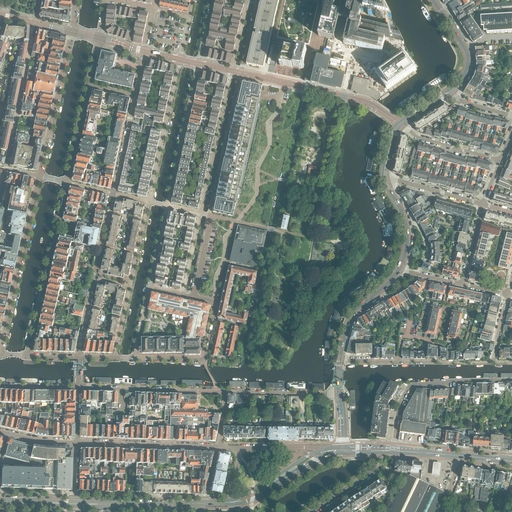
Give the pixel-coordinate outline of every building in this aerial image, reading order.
[(215,2),(209,30),(210,31),(208,38),(208,37),(206,46),(214,47),(215,42),(216,40),(227,42),(226,44),(225,50),(233,52),(235,44),(234,43),(236,36),(237,36),(239,28),(239,24),(241,16),(240,16),(242,9),(243,9),(244,4),(245,1),(239,0),(235,0),(235,2),(234,6),(225,4),(223,11),(222,10),(224,4),(224,3),(216,1),(215,2)] [(251,47),(247,64),(252,66),(251,67),(259,69),(259,67),(264,68),(265,64),(279,0),(260,0),(254,30),(256,30),(256,34),(253,34),(251,47)] [(325,9),(318,36),(322,37),(334,40),(341,12),(334,10),(336,0),(324,0),(322,9),(325,9)] [(343,41),(343,42),(343,43),(344,43),(344,44),(382,53),(385,40),(405,45),(397,30),(396,30),(358,21),(361,10),(362,0),(346,0),(347,0),(349,1),(345,18),(349,19),(345,41),(344,41),(343,41)] [(362,0),(361,10),(365,11),(390,17),(381,0),(362,0)] [(456,0),(448,5),(453,12),(461,7),(456,0)] [(48,5),(48,8),(63,11),(70,12),(70,7),(48,3),(48,5)] [(461,7),(453,12),(456,17),(463,12),(462,10),(467,7),(470,5),(469,5),(468,3),(465,5),(461,7)] [(130,42),(133,43),(140,44),(141,41),(143,41),(146,24),(148,17),(147,16),(147,13),(119,7),(118,10),(116,10),(117,7),(109,6),(109,9),(108,9),(106,26),(107,27),(107,29),(105,29),(108,34),(110,33),(112,34),(111,35),(127,41),(128,39),(130,40),(130,42)] [(463,12),(456,17),(459,21),(463,19),(463,20),(466,18),(465,17),(467,16),(466,15),(469,13),(468,12),(473,9),(472,6),(463,12)] [(483,15),(480,15),(481,26),(483,26),(484,31),(486,31),(487,33),(490,33),(493,33),(497,33),(500,33),(501,33),(505,32),(508,32),(511,32),(511,31),(511,12),(510,13),(506,13),(503,14),(500,14),(499,14),(496,14),(493,14),(489,14),(487,15),(483,15)] [(470,17),(461,23),(462,26),(465,31),(469,36),(472,40),(473,43),(483,36),(480,32),(481,32),(478,27),(474,21),(473,21),(472,20),(470,17)] [(28,41),(29,32),(29,30),(29,29),(24,28),(21,28),(11,27),(11,28),(8,27),(3,27),(3,28),(0,37),(0,41),(7,44),(7,43),(7,42),(7,40),(8,40),(8,39),(8,38),(23,39),(23,44),(28,44),(28,41)] [(64,42),(66,36),(45,32),(44,38),(52,39),(52,40),(53,40),(55,40),(55,41),(56,41),(56,40),(62,42),(63,42),(64,42)] [(52,40),(51,45),(63,48),(64,42),(63,42),(62,42),(56,40),(56,41),(55,41),(55,40),(53,40),(52,40)] [(8,44),(7,44),(0,41),(0,47),(7,49),(8,44)] [(26,51),(28,44),(23,44),(20,43),(19,50),(26,51)] [(280,65),(284,66),(285,66),(286,67),(286,66),(287,66),(287,67),(288,67),(289,67),(290,67),(292,68),(292,66),(295,67),(296,67),(296,68),(296,67),(298,68),(297,68),(298,68),(299,68),(302,69),(303,69),(303,68),(302,68),(303,65),(304,65),(303,64),(303,63),(304,63),(304,62),(304,61),(304,59),(305,59),(304,59),(305,58),(305,57),(305,55),(306,56),(306,55),(305,55),(306,54),(306,53),(306,52),(306,51),(306,50),(307,50),(306,50),(305,50),(305,49),(305,50),(304,49),(303,49),(302,49),(301,49),(298,48),(297,51),(296,50),(295,50),(294,50),(293,50),(292,50),(292,49),(292,50),(291,49),(289,49),(290,49),(289,49),(286,48),(285,48),(285,51),(284,51),(285,52),(284,53),(284,54),(284,55),(283,55),(284,55),(283,57),(282,56),(282,58),(281,58),(282,58),(282,59),(281,59),(281,60),(281,62),(281,61),(281,62),(280,65)] [(203,57),(231,63),(233,55),(205,49),(203,57)] [(25,58),(26,51),(19,50),(18,57),(25,58)] [(101,51),(100,57),(99,61),(95,81),(132,89),(134,80),(135,75),(113,70),(116,54),(101,51)] [(380,70),(376,73),(387,89),(388,89),(392,86),(416,69),(404,53),(399,57),(380,70)] [(38,54),(37,61),(45,63),(46,55),(43,55),(38,54)] [(336,87),(341,89),(344,75),(327,71),(329,61),(330,58),(317,55),(313,74),(307,73),(306,74),(306,77),(305,81),(311,83),(336,89),(336,87)] [(47,63),(45,63),(59,66),(61,58),(49,56),(48,56),(47,63)] [(173,73),(174,67),(174,66),(149,60),(148,62),(147,67),(148,68),(153,69),(154,69),(154,70),(154,71),(165,73),(165,71),(167,72),(172,73),(173,73)] [(37,61),(36,67),(41,68),(42,63),(47,65),(46,69),(58,72),(59,66),(45,63),(37,61)] [(35,68),(35,70),(34,73),(57,77),(58,72),(46,69),(45,71),(44,74),(40,73),(41,69),(41,68),(36,67),(35,68)] [(488,68),(477,67),(475,72),(488,75),(489,73),(487,73),(488,68)] [(21,73),(21,71),(22,72),(23,69),(15,68),(14,74),(21,76),(22,73),(21,73)] [(160,138),(161,132),(153,130),(152,130),(152,129),(153,127),(154,122),(155,122),(163,124),(174,76),(173,76),(168,75),(166,74),(163,86),(162,86),(159,97),(160,97),(161,97),(158,111),(156,111),(146,109),(145,108),(148,94),(149,94),(152,83),(151,83),(150,83),(153,71),(151,71),(145,70),(135,118),(143,119),(143,120),(142,125),(142,127),(142,128),(139,127),(133,126),(132,130),(141,133),(148,134),(147,138),(150,139),(148,147),(146,147),(145,151),(147,152),(145,160),(143,160),(142,164),(144,165),(142,173),(140,173),(139,177),(141,178),(139,186),(136,185),(136,189),(134,188),(135,185),(126,183),(126,181),(126,179),(127,176),(130,176),(132,166),(130,165),(130,162),(133,162),(134,158),(131,157),(132,154),(135,154),(137,144),(134,143),(135,138),(138,139),(139,134),(131,132),(121,180),(120,182),(118,191),(147,197),(148,191),(148,190),(151,178),(151,177),(154,165),(154,164),(157,152),(157,151),(160,139),(160,138)] [(196,90),(196,94),(203,96),(204,92),(204,90),(206,82),(218,85),(215,97),(213,97),(211,108),(213,108),(208,128),(213,129),(216,129),(225,87),(224,87),(224,85),(226,85),(226,84),(225,84),(227,77),(201,71),(200,78),(199,78),(199,79),(201,79),(201,82),(199,81),(197,90),(196,90)] [(475,72),(474,76),(483,80),(487,82),(488,82),(489,80),(485,79),(486,77),(487,77),(488,75),(475,72)] [(27,77),(26,82),(33,83),(31,91),(53,95),(53,94),(54,91),(55,88),(54,88),(55,84),(56,81),(57,78),(57,77),(34,73),(33,78),(27,77)] [(418,89),(422,94),(447,78),(443,73),(418,89)] [(473,79),(471,80),(483,88),(491,91),(491,90),(492,88),(490,87),(490,88),(485,85),(487,82),(483,80),(474,76),(473,79)] [(371,81),(362,79),(354,77),(353,82),(351,82),(351,85),(352,85),(351,91),(355,92),(355,93),(367,96),(370,97),(373,98),(376,100),(382,96),(379,93),(377,92),(376,91),(375,91),(374,90),(369,88),(371,81)] [(471,80),(469,84),(481,92),(483,88),(471,80)] [(242,81),(213,212),(233,217),(236,204),(236,203),(237,199),(238,195),(240,195),(245,172),(259,107),(258,107),(259,103),(260,99),(259,99),(259,98),(260,96),(260,94),(262,85),(242,81)] [(29,90),(31,91),(33,83),(26,82),(23,97),(28,98),(29,90)] [(469,84),(466,89),(469,90),(478,96),(481,92),(469,84)] [(105,92),(94,89),(91,98),(103,100),(104,93),(105,92)] [(466,89),(464,92),(464,93),(472,98),(472,99),(482,101),(487,103),(488,100),(484,98),(483,98),(478,96),(469,90),(466,89)] [(53,95),(31,91),(30,96),(51,100),(53,95)] [(395,105),(398,110),(419,96),(416,92),(395,105)] [(108,105),(110,94),(104,93),(103,100),(101,105),(107,106),(107,105),(108,105)] [(129,102),(130,98),(122,97),(122,96),(118,96),(115,95),(110,94),(108,105),(113,107),(113,106),(114,106),(114,105),(114,104),(120,105),(118,112),(127,114),(128,110),(129,106),(128,106),(129,102)] [(30,98),(29,100),(35,101),(38,102),(39,102),(51,104),(51,100),(30,96),(30,98)] [(489,96),(488,98),(488,100),(487,103),(495,105),(496,99),(494,98),(489,96)] [(30,98),(28,98),(23,97),(21,104),(34,107),(34,104),(35,102),(35,101),(29,100),(30,98)] [(37,105),(34,104),(34,107),(49,110),(51,104),(39,102),(38,105),(37,104),(37,105)] [(21,104),(20,112),(27,113),(27,111),(31,112),(32,109),(37,110),(36,113),(48,115),(49,110),(34,107),(21,104)] [(414,124),(414,126),(417,132),(450,110),(449,108),(446,104),(414,124)] [(109,112),(101,110),(100,110),(89,108),(88,114),(98,116),(108,118),(109,112)] [(205,112),(193,109),(192,114),(202,116),(203,114),(206,115),(206,117),(208,117),(209,112),(205,111),(205,112)] [(467,111),(468,111),(468,110),(464,109),(459,123),(461,124),(462,120),(463,117),(465,118),(467,111)] [(27,113),(20,112),(19,115),(26,117),(31,118),(47,121),(48,115),(36,113),(35,116),(31,115),(31,112),(27,111),(27,113)] [(477,114),(472,112),(468,126),(470,127),(471,124),(472,121),(474,122),(477,114)] [(98,116),(88,114),(86,119),(101,122),(101,119),(98,119),(98,116)] [(192,114),(191,118),(207,122),(208,120),(208,117),(206,117),(205,119),(202,119),(202,116),(192,114)] [(481,115),(477,130),(479,131),(481,123),(483,124),(486,116),(481,115)] [(31,118),(30,120),(34,120),(34,124),(46,127),(47,121),(31,118)] [(190,124),(190,123),(205,127),(206,126),(207,122),(191,118),(189,124),(190,124)] [(486,131),(486,133),(488,133),(489,131),(490,126),(493,127),(493,126),(495,119),(494,119),(490,118),(486,131)] [(504,120),(499,119),(496,132),(495,135),(497,136),(498,132),(499,127),(502,128),(504,120)] [(510,121),(504,120),(502,128),(505,129),(504,134),(506,134),(511,123),(510,121)] [(121,140),(125,124),(115,121),(115,124),(113,124),(113,127),(114,127),(114,129),(112,129),(111,132),(113,132),(112,137),(121,140)] [(11,130),(12,124),(3,122),(1,128),(4,129),(11,130)] [(28,126),(28,128),(31,129),(44,132),(46,127),(34,124),(33,127),(28,126)] [(85,124),(84,130),(97,132),(97,130),(95,130),(96,127),(85,124)] [(445,139),(449,124),(447,124),(445,130),(443,129),(442,130),(441,137),(445,139)] [(454,131),(453,130),(450,139),(455,140),(459,125),(457,124),(456,125),(456,127),(455,127),(454,131)] [(200,200),(198,199),(183,196),(185,188),(187,188),(188,183),(186,183),(188,175),(190,175),(191,171),(189,170),(191,162),(193,162),(194,157),(192,157),(194,149),(196,149),(197,144),(195,144),(196,136),(199,136),(200,132),(201,127),(189,125),(172,203),(198,209),(200,200)] [(17,126),(16,133),(29,136),(30,129),(31,129),(28,128),(17,126)] [(201,127),(200,132),(214,135),(216,131),(214,130),(201,127)] [(463,133),(462,133),(459,141),(464,142),(468,128),(466,127),(465,130),(464,130),(463,133)] [(9,137),(11,130),(4,129),(3,135),(9,137)] [(32,137),(29,136),(30,136),(34,137),(43,139),(44,132),(31,129),(30,129),(34,130),(32,137)] [(442,130),(439,129),(438,130),(435,130),(433,136),(437,137),(440,139),(441,137),(442,130)] [(97,134),(97,132),(84,130),(83,135),(85,135),(95,138),(95,134),(97,134)] [(468,144),(469,145),(472,146),(477,130),(475,130),(473,136),(471,135),(468,144)] [(372,149),(377,150),(380,133),(375,132),(372,149)] [(16,133),(14,144),(21,146),(21,145),(41,149),(43,139),(34,137),(32,145),(28,144),(30,136),(29,136),(16,133)] [(481,140),(479,139),(477,148),(481,149),(486,134),(483,133),(483,136),(482,136),(481,140)] [(8,143),(9,137),(3,135),(1,142),(8,143)] [(92,152),(94,143),(96,143),(97,141),(97,138),(95,138),(85,135),(84,140),(82,140),(80,150),(82,150),(81,152),(81,154),(93,157),(94,155),(94,152),(92,152)] [(194,192),(193,196),(195,197),(201,198),(214,137),(206,135),(206,138),(208,138),(205,156),(202,155),(201,159),(204,160),(200,177),(197,177),(197,179),(199,180),(196,192),(194,192)] [(401,136),(393,173),(401,174),(401,173),(402,169),(409,136),(402,135),(401,135),(401,136)] [(490,144),(488,143),(486,151),(490,153),(495,136),(492,136),(492,137),(490,144)] [(495,136),(490,153),(496,155),(498,154),(501,147),(496,145),(495,145),(496,140),(497,137),(495,136)] [(117,158),(121,140),(112,137),(111,137),(111,138),(107,156),(106,157),(106,159),(114,161),(114,160),(116,160),(117,160),(117,158)] [(7,150),(8,143),(1,142),(0,148),(7,150)] [(36,172),(41,149),(21,145),(21,146),(14,144),(9,165),(10,166),(36,172)] [(424,144),(420,157),(422,158),(423,158),(424,153),(426,154),(428,146),(425,145),(424,144)] [(446,152),(442,151),(437,167),(439,168),(440,164),(441,161),(444,161),(446,153),(446,152)] [(94,158),(93,157),(81,154),(81,155),(79,154),(77,161),(94,165),(95,165),(96,158),(94,158)] [(450,154),(446,170),(448,170),(449,167),(450,167),(451,163),(453,164),(455,156),(450,154)] [(469,158),(464,175),(467,175),(468,172),(469,167),(471,168),(474,159),(469,158)] [(115,167),(117,160),(116,160),(114,160),(114,161),(106,159),(105,164),(105,165),(115,167)] [(478,159),(478,161),(474,174),(477,175),(478,169),(481,169),(483,161),(478,159)] [(77,161),(76,167),(90,171),(94,171),(95,167),(94,167),(94,165),(77,161)] [(412,169),(410,177),(411,178),(412,178),(413,178),(413,177),(415,178),(419,162),(417,161),(415,170),(412,169)] [(487,162),(482,181),(486,182),(487,180),(489,176),(490,172),(493,165),(493,163),(487,162)] [(427,169),(427,168),(428,164),(426,164),(425,167),(424,172),(421,171),(419,179),(424,180),(427,169)] [(309,168),(306,179),(315,181),(318,168),(309,166),(309,168)] [(89,175),(90,171),(76,167),(75,172),(85,174),(89,175)] [(511,174),(510,174),(511,172),(504,169),(503,168),(501,173),(511,177),(511,174)] [(439,176),(439,177),(437,184),(442,185),(446,171),(444,170),(443,173),(442,177),(439,176)] [(85,174),(75,172),(73,180),(83,183),(85,174)] [(95,172),(92,185),(97,186),(100,173),(95,172)] [(11,184),(13,174),(7,173),(4,183),(6,183),(11,184)] [(451,179),(449,179),(446,187),(451,188),(455,173),(453,173),(452,176),(451,179)] [(21,186),(23,177),(18,175),(15,188),(20,190),(21,188),(17,187),(18,185),(21,186)] [(458,181),(455,189),(460,191),(464,176),(462,175),(461,179),(461,178),(460,182),(458,181)] [(10,187),(10,189),(8,193),(7,198),(6,202),(5,206),(4,211),(6,211),(7,211),(11,212),(26,215),(32,189),(26,188),(28,178),(23,177),(21,186),(21,188),(20,190),(15,188),(10,187)] [(374,197),(378,195),(369,177),(365,179),(374,197)] [(472,182),(472,181),(473,178),(471,177),(469,185),(467,185),(466,185),(464,192),(464,193),(469,194),(472,182)] [(475,187),(474,194),(478,196),(479,192),(482,193),(483,188),(480,188),(479,187),(480,185),(477,184),(476,186),(475,187)] [(71,189),(70,195),(87,199),(87,200),(89,201),(91,192),(72,188),(71,189)] [(409,191),(408,189),(404,191),(403,191),(399,193),(402,197),(403,197),(403,198),(412,193),(411,190),(409,191)] [(413,198),(411,196),(414,195),(414,193),(413,192),(412,193),(403,198),(406,202),(413,198)] [(413,198),(406,202),(408,206),(416,201),(419,199),(418,198),(419,198),(420,199),(421,198),(422,198),(426,196),(426,195),(425,194),(418,192),(417,197),(416,197),(415,198),(415,199),(414,200),(413,198)] [(87,199),(70,195),(68,200),(80,203),(81,199),(84,200),(83,204),(88,205),(88,206),(89,201),(87,200),(87,199)] [(383,210),(386,208),(378,196),(375,198),(383,210)] [(422,209),(432,203),(431,201),(426,204),(424,201),(428,199),(426,196),(422,198),(421,198),(420,199),(419,198),(418,198),(419,199),(416,201),(417,202),(418,204),(410,209),(411,210),(410,211),(412,214),(413,214),(413,215),(422,209)] [(433,199),(432,200),(436,211),(437,210),(446,213),(448,203),(443,201),(442,201),(436,199),(434,198),(433,199)] [(142,219),(143,212),(144,208),(139,206),(139,203),(122,199),(121,203),(116,201),(114,212),(121,214),(122,210),(124,211),(124,209),(127,209),(127,210),(130,210),(133,211),(133,213),(135,213),(134,217),(142,219)] [(416,201),(408,206),(410,209),(418,204),(417,202),(416,201)] [(448,203),(446,213),(451,214),(452,215),(458,216),(460,206),(456,205),(453,204),(448,203)] [(79,208),(67,205),(65,213),(77,216),(79,208)] [(460,206),(458,216),(467,219),(466,221),(470,222),(470,220),(473,210),(468,208),(466,208),(460,206)] [(97,208),(93,207),(92,209),(96,210),(95,212),(105,215),(106,210),(97,208)] [(413,215),(416,220),(431,210),(430,209),(430,208),(424,212),(422,209),(413,215)] [(386,225),(392,222),(386,209),(380,212),(386,225)] [(167,266),(166,266),(167,263),(172,264),(176,242),(172,241),(173,238),(173,239),(174,235),(176,235),(177,231),(174,231),(175,227),(176,225),(188,227),(186,234),(184,233),(183,237),(186,237),(184,244),(179,243),(178,248),(178,250),(180,250),(178,258),(176,258),(176,260),(174,265),(179,266),(178,272),(176,272),(175,276),(177,276),(176,282),(171,281),(169,287),(180,290),(181,287),(182,284),(181,284),(182,281),(185,270),(184,270),(185,267),(187,258),(188,258),(189,257),(189,256),(188,255),(190,245),(190,243),(191,243),(193,231),(193,229),(194,229),(196,217),(188,216),(188,214),(188,213),(187,212),(186,213),(177,211),(176,210),(175,210),(174,210),(174,211),(173,213),(170,212),(167,225),(164,237),(168,237),(168,239),(166,238),(166,240),(165,239),(165,243),(163,243),(162,243),(161,244),(161,245),(162,246),(160,255),(159,255),(159,256),(158,257),(159,257),(159,258),(161,258),(160,262),(161,262),(160,264),(158,264),(156,275),(157,276),(155,284),(163,286),(162,287),(166,288),(167,288),(168,287),(168,286),(167,285),(168,281),(163,280),(164,277),(165,274),(167,274),(168,270),(166,270),(167,266)] [(431,210),(416,220),(419,225),(420,224),(421,224),(424,225),(428,222),(426,220),(428,219),(427,216),(433,212),(431,210)] [(511,218),(486,211),(483,219),(511,227),(511,218)] [(2,231),(2,233),(21,238),(21,235),(23,229),(26,216),(26,215),(11,212),(11,215),(8,226),(11,227),(9,233),(2,231)] [(77,216),(65,213),(64,220),(76,223),(78,216),(77,216)] [(287,229),(287,227),(289,217),(284,215),(282,228),(281,228),(281,229),(282,228),(286,229),(286,230),(287,229)] [(468,227),(470,222),(466,221),(460,219),(456,232),(460,233),(467,234),(468,227)] [(511,230),(483,222),(480,231),(491,234),(502,238),(503,235),(506,236),(507,233),(511,234),(511,230)] [(83,245),(87,246),(95,248),(97,248),(102,229),(94,227),(91,226),(91,227),(87,227),(88,225),(82,224),(78,223),(74,238),(67,236),(68,236),(65,235),(65,236),(61,235),(60,239),(72,242),(75,243),(83,245)] [(235,241),(263,247),(267,232),(253,229),(249,228),(238,226),(235,241)] [(432,228),(424,232),(426,235),(436,230),(436,231),(438,231),(439,231),(440,228),(438,228),(434,227),(434,229),(433,229),(432,228)] [(439,232),(439,231),(438,231),(436,231),(436,230),(426,235),(428,239),(438,234),(437,232),(438,232),(439,232)] [(0,254),(0,252),(16,256),(17,254),(21,238),(2,233),(0,232),(0,254)] [(489,241),(490,235),(480,232),(478,238),(489,241)] [(440,238),(438,234),(428,239),(430,243),(440,238)] [(502,251),(504,245),(505,240),(506,236),(503,235),(502,238),(491,234),(490,235),(489,241),(487,247),(486,252),(485,257),(474,255),(473,258),(485,261),(485,262),(499,265),(499,262),(501,256),(502,251)] [(487,247),(489,241),(478,238),(477,244),(487,247)] [(72,242),(60,239),(58,247),(63,248),(63,247),(72,249),(72,250),(81,253),(84,253),(85,246),(83,246),(83,245),(75,243),(73,247),(71,247),(72,242)] [(263,247),(235,241),(234,248),(230,261),(231,261),(244,264),(244,265),(252,267),(255,268),(256,268),(258,260),(255,259),(256,251),(262,252),(263,247)] [(443,241),(430,244),(430,246),(430,247),(430,249),(431,249),(431,250),(440,249),(439,245),(444,244),(443,241)] [(486,252),(487,247),(477,244),(476,249),(486,252)] [(58,247),(57,252),(67,255),(68,254),(69,254),(70,250),(72,250),(72,249),(63,247),(63,248),(58,247)] [(485,257),(486,252),(476,249),(474,255),(485,257)] [(67,255),(57,252),(55,258),(68,262),(69,257),(73,258),(72,263),(79,264),(81,253),(72,250),(70,250),(69,254),(68,254),(67,255)] [(511,259),(511,255),(511,253),(502,251),(501,256),(511,259)] [(0,254),(0,258),(2,259),(15,262),(16,256),(0,252),(0,254)] [(440,264),(442,255),(431,256),(430,256),(430,257),(429,262),(440,264)] [(510,265),(511,259),(501,256),(499,262),(510,265)] [(462,262),(463,260),(454,257),(451,257),(451,260),(453,260),(452,262),(454,262),(456,263),(461,265),(462,262)] [(66,268),(68,262),(55,258),(54,265),(65,268),(66,268)] [(473,258),(472,265),(479,267),(480,267),(483,268),(485,262),(485,261),(473,258)] [(15,262),(2,259),(0,265),(0,266),(3,267),(13,269),(15,262)] [(376,272),(381,275),(390,262),(385,259),(376,272)] [(111,261),(103,260),(101,270),(106,271),(106,275),(123,279),(124,275),(129,276),(131,266),(124,264),(123,267),(121,266),(121,268),(112,266),(112,264),(111,264),(111,261)] [(77,272),(79,264),(72,263),(70,262),(69,268),(72,269),(71,273),(80,275),(81,273),(78,272),(78,273),(77,272)] [(421,268),(428,272),(431,266),(437,267),(438,264),(429,262),(429,265),(424,262),(421,268)] [(449,268),(447,277),(452,278),(455,265),(456,264),(453,263),(452,268),(449,268)] [(450,265),(448,264),(447,267),(444,266),(442,275),(447,277),(449,268),(450,265)] [(246,324),(249,311),(242,310),(242,311),(240,311),(239,315),(241,315),(241,316),(226,313),(235,274),(235,275),(235,274),(249,278),(248,284),(253,285),(252,288),(252,287),(249,287),(244,285),(242,293),(253,295),(254,289),(256,290),(257,285),(255,285),(258,273),(243,269),(229,266),(223,294),(220,309),(218,318),(219,318),(225,320),(246,324)] [(470,272),(468,279),(469,281),(474,282),(477,270),(477,268),(474,267),(473,273),(470,272)] [(64,273),(53,270),(51,276),(59,278),(68,280),(75,282),(76,277),(75,277),(75,276),(80,277),(81,275),(80,275),(71,273),(71,275),(64,273)] [(0,281),(10,284),(12,275),(0,271),(0,281)] [(364,283),(369,287),(378,277),(373,273),(364,283)] [(51,276),(50,282),(61,285),(61,284),(62,282),(59,281),(59,278),(51,276)] [(418,280),(415,282),(417,285),(424,288),(425,287),(426,281),(420,280),(419,280),(418,280)] [(0,287),(9,290),(10,284),(0,281),(0,287)] [(61,285),(50,282),(49,288),(60,291),(63,291),(64,285),(61,284),(61,285)] [(98,284),(96,295),(104,297),(104,294),(106,294),(106,292),(110,293),(116,294),(115,296),(117,297),(116,299),(124,301),(126,290),(121,289),(122,286),(104,282),(103,285),(98,284)] [(415,282),(411,286),(419,293),(423,290),(424,289),(424,288),(417,285),(415,282)] [(433,293),(432,299),(437,300),(438,301),(438,298),(439,295),(439,293),(441,285),(436,284),(434,292),(433,293)] [(351,295),(355,299),(366,289),(363,286),(351,295)] [(411,286),(408,288),(413,296),(415,295),(417,297),(419,296),(421,295),(419,293),(411,286)] [(0,293),(8,296),(9,290),(0,287),(0,293)] [(60,291),(49,288),(47,293),(59,296),(61,297),(68,299),(68,298),(69,292),(63,291),(62,295),(59,295),(60,291)] [(412,297),(413,296),(408,288),(405,291),(412,301),(413,300),(412,297)] [(412,301),(405,291),(402,293),(407,301),(408,300),(410,302),(412,301)] [(142,347),(140,347),(140,352),(142,352),(142,354),(150,353),(154,353),(162,353),(165,353),(173,353),(176,353),(185,353),(185,355),(201,355),(201,348),(200,348),(200,346),(201,346),(200,339),(201,337),(202,337),(204,337),(208,317),(209,315),(208,314),(209,313),(211,305),(188,300),(188,301),(187,301),(184,300),(184,299),(161,294),(161,295),(160,295),(160,294),(152,292),(150,300),(151,300),(150,302),(148,310),(156,311),(163,313),(163,312),(165,313),(173,315),(178,316),(183,317),(185,317),(187,317),(190,318),(190,319),(187,333),(187,334),(186,338),(184,338),(184,337),(173,337),(167,338),(158,338),(154,338),(142,338),(142,347)] [(47,293),(44,306),(56,308),(57,302),(67,305),(67,306),(69,307),(70,305),(69,305),(70,299),(68,298),(68,299),(61,297),(60,302),(58,301),(59,296),(47,293)] [(407,301),(402,293),(398,295),(405,305),(406,307),(408,306),(405,302),(407,301)] [(405,305),(398,295),(395,297),(400,304),(400,305),(401,304),(403,306),(405,305)] [(400,304),(395,297),(395,296),(391,298),(399,310),(400,310),(398,305),(400,304)] [(399,310),(391,298),(388,300),(393,308),(393,309),(394,307),(397,312),(399,310)] [(342,307),(344,309),(353,301),(350,299),(342,307)] [(393,308),(388,300),(384,303),(392,315),(394,315),(391,309),(393,308)] [(499,309),(500,303),(488,300),(488,304),(487,306),(499,309)] [(385,311),(384,311),(385,312),(387,311),(390,316),(392,315),(384,303),(384,301),(380,304),(385,311)] [(429,312),(440,314),(442,309),(437,308),(438,304),(433,303),(432,307),(429,306),(428,312),(429,312)] [(70,304),(70,305),(69,307),(69,309),(72,310),(83,313),(84,307),(76,305),(76,306),(70,304)] [(383,311),(384,311),(385,311),(380,304),(374,307),(377,312),(379,315),(378,315),(381,319),(383,318),(381,315),(384,314),(383,311)] [(44,306),(42,318),(54,320),(59,321),(61,315),(54,314),(56,308),(44,306)] [(377,312),(374,307),(367,311),(368,313),(372,318),(374,317),(374,315),(375,314),(376,316),(378,315),(379,315),(377,312)] [(451,317),(461,319),(464,320),(465,314),(462,313),(463,309),(458,308),(457,312),(452,311),(451,317)] [(332,322),(336,324),(343,311),(339,309),(332,322)] [(373,320),(372,318),(368,313),(365,315),(373,328),(375,327),(372,322),(373,320)] [(373,328),(365,315),(362,317),(366,325),(367,325),(368,324),(371,329),(373,328)] [(358,319),(362,326),(362,327),(364,326),(368,330),(369,329),(366,325),(361,317),(358,319)] [(42,318),(40,325),(49,327),(49,326),(53,326),(54,320),(42,318)] [(355,322),(353,326),(361,328),(362,326),(358,319),(357,318),(355,321),(355,322)] [(494,327),(495,323),(485,320),(479,319),(479,321),(485,323),(484,325),(494,327)] [(484,325),(481,324),(481,327),(484,327),(483,330),(493,332),(494,327),(484,325)] [(49,327),(40,325),(38,332),(47,334),(49,327)] [(59,340),(61,328),(55,327),(54,335),(54,336),(53,352),(58,352),(59,340)] [(118,328),(109,327),(108,329),(110,329),(108,334),(111,335),(116,336),(118,328)] [(436,335),(437,330),(427,328),(426,333),(431,334),(430,338),(434,339),(435,335),(436,335)] [(91,341),(92,341),(92,336),(93,331),(88,330),(86,340),(84,349),(83,352),(90,352),(91,341)] [(357,331),(352,330),(350,339),(351,339),(352,339),(356,340),(357,337),(364,337),(364,335),(373,336),(373,333),(357,331)] [(72,332),(71,332),(69,352),(73,352),(74,352),(75,352),(75,351),(75,350),(77,340),(79,333),(72,332)] [(98,332),(96,353),(102,353),(103,342),(99,342),(100,338),(103,338),(104,333),(98,332)] [(458,334),(448,332),(447,338),(446,342),(451,343),(452,339),(457,340),(458,334)] [(102,353),(106,353),(109,342),(111,335),(108,334),(104,333),(103,338),(103,342),(102,353)] [(356,354),(356,345),(356,343),(356,340),(352,339),(351,339),(350,339),(347,353),(350,354),(355,355),(355,354),(356,354)] [(372,354),(372,346),(372,344),(372,343),(370,343),(370,341),(367,341),(367,343),(364,344),(364,341),(361,341),(361,343),(356,343),(356,345),(356,354),(357,354),(357,355),(360,355),(360,354),(363,354),(363,355),(366,355),(366,354),(369,354),(369,355),(372,355),(372,354)] [(115,342),(109,342),(106,353),(113,353),(115,342)] [(380,349),(380,359),(384,359),(387,346),(388,342),(386,342),(386,344),(385,344),(384,345),(381,345),(381,346),(381,349),(380,349)] [(378,346),(372,346),(372,354),(372,359),(380,359),(380,349),(381,349),(381,346),(381,345),(378,345),(378,346)] [(394,359),(395,358),(395,351),(395,347),(394,347),(389,346),(387,346),(384,359),(394,359)] [(479,347),(476,347),(475,347),(475,349),(475,359),(480,359),(480,357),(482,357),(482,355),(484,355),(484,349),(479,349),(479,347)] [(509,358),(509,349),(509,347),(505,347),(505,349),(499,349),(499,358),(509,358)] [(410,359),(411,351),(407,351),(402,350),(401,356),(403,356),(403,359),(410,359)] [(465,354),(466,350),(463,350),(463,352),(459,351),(458,352),(458,351),(455,351),(454,351),(454,352),(454,361),(463,361),(464,359),(464,354),(465,354)] [(386,439),(386,436),(390,407),(391,407),(391,404),(390,402),(399,387),(391,382),(389,385),(384,382),(374,399),(376,400),(376,402),(375,402),(371,432),(371,434),(379,435),(379,438),(386,439)] [(498,384),(494,384),(494,391),(494,394),(497,394),(498,395),(501,393),(500,391),(500,390),(505,391),(505,383),(504,383),(498,383),(498,384)] [(460,399),(460,397),(461,385),(456,385),(456,389),(452,389),(452,396),(455,396),(455,399),(460,399)] [(470,398),(472,386),(467,385),(465,403),(464,403),(464,406),(464,408),(465,404),(467,404),(467,398),(470,398)] [(423,388),(423,389),(421,389),(417,389),(415,392),(403,412),(402,421),(401,421),(400,432),(399,440),(405,441),(408,433),(425,435),(428,435),(430,428),(429,427),(430,420),(427,420),(431,390),(431,389),(423,388)] [(2,390),(0,403),(12,404),(13,391),(2,390)] [(35,391),(34,402),(47,403),(48,391),(35,391)] [(92,392),(91,408),(91,412),(95,412),(96,412),(96,408),(101,408),(101,404),(101,392),(92,392)] [(112,408),(113,392),(107,392),(107,404),(106,411),(103,411),(101,411),(100,413),(106,414),(106,415),(112,415),(112,408)] [(236,398),(236,395),(230,395),(229,394),(228,395),(228,396),(228,404),(229,404),(234,404),(234,403),(236,403),(236,398)] [(236,395),(236,400),(237,400),(237,404),(244,404),(244,399),(244,395),(236,395)] [(299,400),(299,397),(292,397),(291,397),(291,398),(289,398),(289,403),(289,427),(289,441),(297,441),(299,439),(299,425),(294,425),(294,427),(292,427),(292,409),(299,409),(299,400)] [(234,404),(229,404),(227,411),(233,412),(233,413),(234,413),(235,410),(235,405),(236,403),(234,403),(234,404)] [(82,407),(81,417),(88,417),(91,417),(91,412),(91,408),(87,407),(82,407)] [(187,418),(205,418),(207,418),(208,413),(208,410),(198,410),(183,409),(181,409),(174,409),(170,409),(170,411),(170,417),(183,417),(187,418)] [(17,411),(16,413),(12,429),(18,430),(20,421),(20,420),(17,419),(18,414),(21,415),(22,412),(17,411)] [(4,413),(1,426),(7,428),(9,417),(10,415),(7,414),(7,412),(5,412),(5,413),(4,413)] [(12,429),(16,413),(14,413),(13,416),(13,418),(9,417),(7,428),(12,429)] [(47,436),(48,416),(48,414),(48,413),(47,413),(41,413),(40,417),(40,418),(42,418),(41,424),(38,423),(36,435),(47,436)] [(219,425),(221,415),(222,414),(221,413),(220,414),(215,413),(215,419),(210,418),(210,424),(219,425)] [(64,426),(64,424),(63,424),(63,417),(60,416),(60,414),(54,414),(54,415),(54,419),(53,419),(53,433),(53,436),(59,437),(60,426),(64,426)] [(32,422),(29,433),(35,434),(36,435),(38,423),(40,418),(40,417),(36,416),(35,420),(36,420),(35,423),(32,422)] [(125,428),(125,424),(130,424),(130,420),(130,417),(121,417),(117,416),(117,426),(117,438),(130,439),(130,428),(125,428)] [(170,417),(170,426),(170,427),(173,427),(173,429),(177,430),(177,426),(183,426),(183,417),(170,417)] [(184,427),(183,440),(187,441),(191,441),(190,425),(187,425),(187,418),(183,417),(183,426),(184,427)] [(205,418),(187,418),(187,425),(190,425),(191,441),(192,441),(204,441),(205,428),(205,421),(205,418)] [(252,424),(252,439),(252,438),(261,438),(260,427),(261,419),(259,419),(259,422),(253,422),(253,424),(252,424)] [(29,433),(32,422),(26,421),(26,422),(23,432),(29,433)] [(307,428),(307,424),(306,424),(305,423),(304,423),(304,424),(303,424),(303,425),(299,425),(299,439),(307,439),(307,428)] [(238,427),(234,427),(233,438),(234,438),(234,439),(235,440),(237,440),(238,439),(238,438),(242,438),(242,439),(243,439),(243,424),(238,424),(238,427)] [(243,424),(243,439),(252,439),(252,424),(247,424),(243,424)] [(269,439),(269,425),(268,424),(263,424),(263,427),(260,427),(261,438),(269,438),(269,439)] [(278,440),(278,426),(273,426),(273,424),(269,425),(269,439),(270,440),(274,440),(274,441),(275,441),(275,440),(278,440)] [(307,428),(307,439),(315,439),(315,424),(307,424),(307,428)] [(315,424),(315,439),(324,439),(324,428),(324,426),(324,424),(315,424)] [(234,427),(234,425),(224,425),(224,426),(224,427),(225,427),(225,428),(224,436),(224,437),(226,438),(233,438),(234,427)] [(289,441),(289,427),(282,427),(282,425),(279,425),(278,426),(278,440),(278,441),(283,441),(285,441),(289,441)] [(334,430),(334,425),(327,425),(327,428),(324,428),(324,439),(329,440),(330,441),(332,441),(333,440),(333,439),(334,439),(334,430)] [(442,439),(444,428),(445,426),(442,426),(441,430),(440,429),(438,429),(437,430),(435,429),(434,428),(430,428),(428,435),(428,436),(429,438),(436,439),(436,438),(442,439)] [(210,427),(210,441),(216,441),(216,440),(218,428),(210,427)] [(450,444),(452,429),(444,428),(442,439),(442,443),(443,444),(447,444),(447,443),(450,444)] [(452,429),(450,444),(453,444),(454,445),(458,446),(459,435),(460,430),(452,429)] [(459,435),(458,446),(458,447),(469,448),(469,445),(473,445),(473,443),(470,442),(471,438),(465,437),(465,436),(459,435)] [(53,461),(57,461),(57,460),(65,460),(65,448),(46,448),(33,445),(8,439),(3,457),(4,457),(14,459),(13,461),(17,463),(20,463),(20,466),(2,465),(2,466),(1,488),(56,490),(56,487),(52,486),(53,461)] [(504,440),(503,450),(509,450),(509,451),(511,451),(511,442),(510,442),(511,441),(504,440)] [(65,448),(65,460),(73,460),(73,458),(73,456),(73,448),(65,448)] [(95,460),(95,461),(104,461),(104,467),(106,467),(106,464),(106,462),(107,461),(107,449),(95,449),(95,460)] [(125,450),(125,466),(132,466),(132,464),(136,464),(137,450),(130,450),(128,450),(125,450)] [(150,476),(153,477),(153,472),(149,472),(150,450),(143,450),(143,465),(147,465),(147,470),(143,469),(143,476),(150,476)] [(168,464),(168,458),(168,451),(156,451),(155,464),(168,464)] [(205,462),(205,452),(200,452),(200,462),(200,466),(203,466),(205,467),(210,467),(211,463),(205,462)] [(229,456),(230,452),(222,452),(221,454),(219,453),(218,453),(218,454),(216,464),(227,466),(229,456)] [(57,460),(57,463),(57,466),(56,490),(72,490),(72,477),(73,460),(65,460),(57,460)] [(410,475),(413,462),(400,460),(399,461),(397,461),(396,463),(395,468),(395,472),(407,473),(410,475)] [(421,480),(423,463),(413,462),(410,475),(407,473),(407,474),(393,502),(391,501),(390,502),(385,511),(434,511),(444,491),(421,480)] [(441,463),(434,462),(432,475),(440,476),(441,463)] [(227,466),(216,464),(215,471),(226,473),(227,466)] [(467,482),(469,468),(468,468),(466,466),(464,466),(462,467),(461,473),(460,477),(461,477),(460,481),(464,481),(464,487),(464,490),(466,490),(467,482)] [(469,468),(467,482),(471,482),(470,487),(471,488),(470,491),(473,491),(474,483),(476,469),(474,469),(473,467),(471,467),(469,468)] [(476,469),(474,483),(478,484),(477,488),(475,487),(473,500),(478,501),(480,493),(483,473),(483,470),(481,470),(480,468),(477,468),(476,469)] [(480,493),(478,501),(480,501),(487,502),(489,489),(487,489),(487,488),(491,489),(491,488),(493,488),(495,473),(495,472),(494,470),(491,470),(490,471),(484,471),(484,473),(483,473),(480,493)] [(223,486),(226,473),(215,471),(212,484),(219,485),(223,486)] [(208,474),(200,472),(199,472),(199,479),(207,481),(208,474)] [(494,487),(494,489),(497,489),(497,488),(501,489),(502,487),(504,474),(500,473),(498,473),(496,483),(495,483),(494,487)] [(501,489),(501,490),(504,491),(504,487),(503,487),(503,486),(508,487),(509,483),(511,476),(511,475),(510,474),(506,474),(505,473),(504,474),(502,487),(501,489)] [(142,481),(142,492),(153,493),(153,483),(153,480),(151,479),(151,482),(145,482),(145,479),(142,479),(142,481)] [(171,481),(171,484),(165,483),(165,481),(161,480),(161,483),(159,483),(160,479),(158,479),(158,483),(153,483),(153,493),(190,494),(191,484),(190,484),(188,484),(188,483),(185,483),(185,481),(181,481),(181,484),(174,484),(175,481),(173,481),(171,481)] [(199,484),(199,479),(190,479),(190,484),(191,484),(190,494),(192,494),(192,484),(199,484)] [(375,484),(382,496),(388,492),(390,496),(392,495),(388,490),(388,491),(381,480),(375,484)] [(219,485),(212,484),(210,491),(221,493),(223,486),(219,485)] [(382,496),(375,484),(368,488),(374,497),(376,500),(382,496)] [(374,497),(368,488),(362,492),(368,501),(374,497)] [(370,504),(368,501),(362,492),(357,495),(364,507),(366,509),(368,508),(367,506),(370,504)] [(364,507),(357,495),(351,499),(352,499),(359,511),(364,507)] [(357,511),(359,511),(352,499),(346,502),(352,511),(357,511)] [(352,511),(346,502),(341,506),(344,511),(352,511)]
